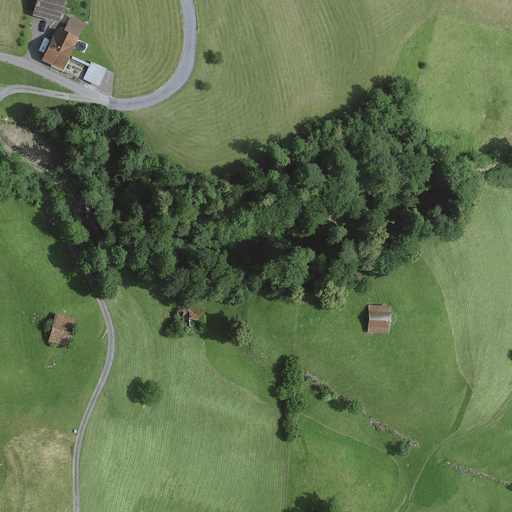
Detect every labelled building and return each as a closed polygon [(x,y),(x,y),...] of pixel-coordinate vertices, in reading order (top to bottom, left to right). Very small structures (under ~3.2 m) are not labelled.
[(64,0),(38,0),(34,16),(59,22),(64,0)] [(71,17),(64,30),(79,38),(84,23),(71,17)] [(64,30),(58,27),(42,60),(63,71),(79,38),(64,30)] [(106,71),(91,64),(83,81),(98,88),(106,71)] [(202,311),(177,308),(175,329),(200,332),(202,311)] [(383,308),(365,308),(365,334),(383,334),(383,308)] [(75,319),(56,314),(48,342),(67,347),(75,319)]
